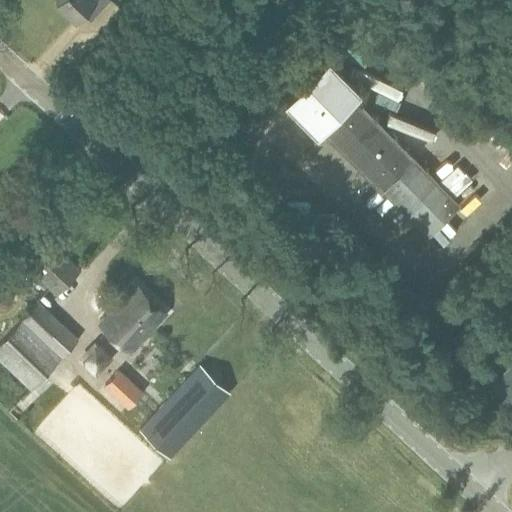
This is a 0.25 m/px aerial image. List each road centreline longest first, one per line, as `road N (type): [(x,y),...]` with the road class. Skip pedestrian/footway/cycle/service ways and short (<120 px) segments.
road 1 (tertiary): [(494,511),(0,60)]
road 2 (unknown): [(511,167),(342,0)]
